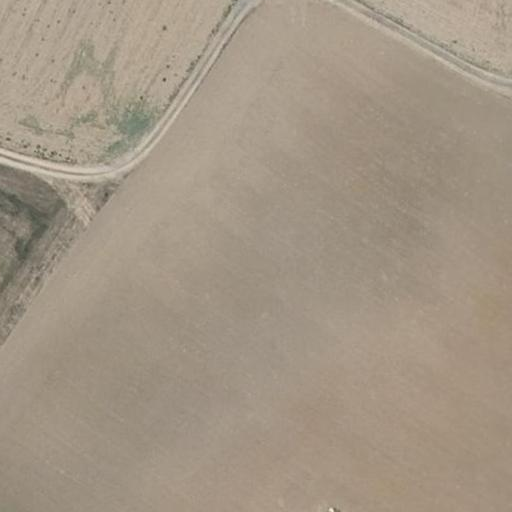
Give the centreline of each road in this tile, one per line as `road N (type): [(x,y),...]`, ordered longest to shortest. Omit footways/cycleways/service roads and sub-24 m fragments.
road 1 (track): [(253,0),(212,43),(158,136),(126,167),(91,174),(0,156)]
road 2 (track): [(511,89),(438,64),(330,0)]
